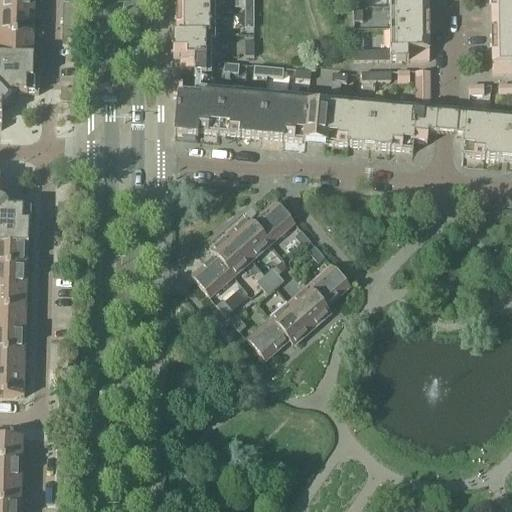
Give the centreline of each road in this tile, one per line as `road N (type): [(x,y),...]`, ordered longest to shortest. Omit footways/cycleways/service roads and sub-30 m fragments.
road 1 (tertiary): [(107,161),(98,511)]
road 2 (tertiary): [(127,511),(137,163)]
road 3 (residential): [(137,163),(442,182)]
road 4 (residential): [(40,417),(47,155)]
road 5 (residential): [(442,182),(449,0)]
road 6 (tertiary): [(137,163),(138,0)]
road 7 (tertiary): [(107,0),(107,161)]
road 8 (residential): [(47,155),(50,0)]
